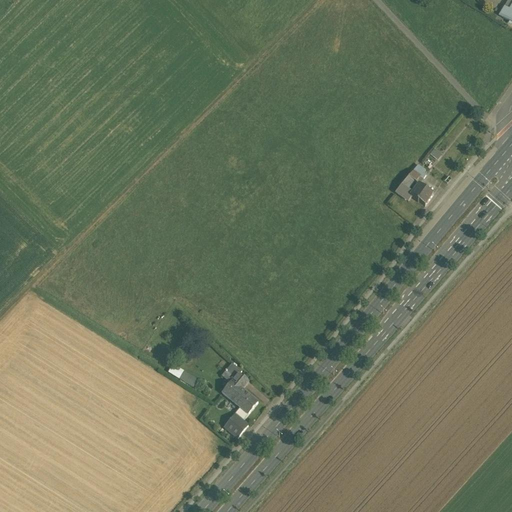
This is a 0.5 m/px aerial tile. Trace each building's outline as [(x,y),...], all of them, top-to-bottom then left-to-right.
[(511,6),(509,11),(504,8),(499,17),(511,25),(511,6)] [(418,166),(413,173),(419,178),(421,179),(425,175),(423,174),(425,171),(418,166)] [(419,178),(413,173),(408,178),(415,184),(419,178)] [(415,184),(408,178),(402,186),(409,191),(415,184)] [(433,196),(419,185),(413,194),(410,197),(411,197),(425,207),(433,196)] [(409,191),(402,186),(395,194),(407,202),(411,197),(410,197),(413,194),(409,191)] [(242,373),(233,365),(227,371),(236,380),(241,374),(242,373)] [(197,381),(183,373),(179,379),(193,388),(197,381)] [(248,381),(241,374),(236,380),(233,383),(240,390),(248,381)] [(233,383),(232,383),(222,394),(247,416),(257,404),(240,390),(233,383)] [(234,416),(224,429),(238,440),(248,427),(234,416)]
